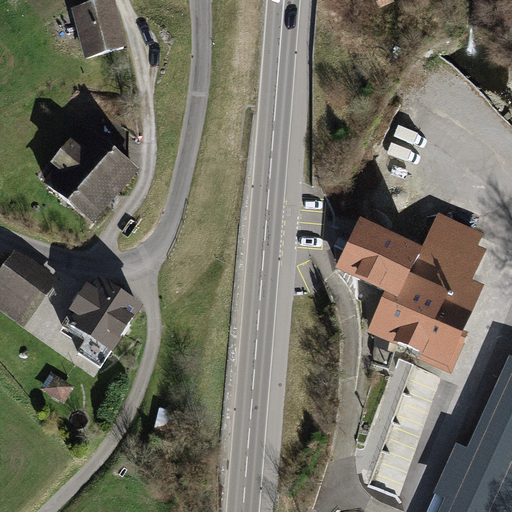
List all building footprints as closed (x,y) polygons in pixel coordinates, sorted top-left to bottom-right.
[(112,2),(75,12),(88,59),(125,49),(112,2)] [(62,171),(49,186),(92,222),(136,171),(93,134),(79,151),(73,146),(56,165),(62,171)] [(489,185),(403,134),(380,174),(466,224),(489,185)] [(452,375),(489,293),(487,249),(478,244),(483,233),(440,214),(425,247),(402,298),(387,291),(368,332),(424,357),(422,362),(452,375)] [(402,298),(425,247),(360,218),(337,269),(387,291),(402,298)] [(18,255),(0,280),(0,306),(23,323),(54,281),(18,255)] [(95,286),(67,330),(108,356),(136,312),(95,286)] [(511,511),(511,366),(444,511),(511,511)] [(52,375),(43,389),(63,403),(73,388),(52,375)] [(393,428),(424,434),(432,389),(413,385),(410,402),(397,400),(393,428)]
